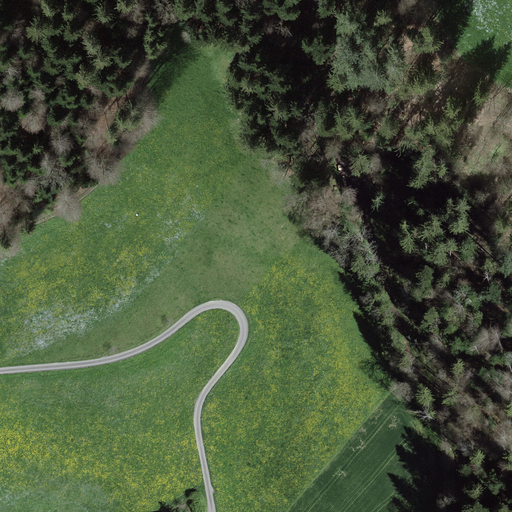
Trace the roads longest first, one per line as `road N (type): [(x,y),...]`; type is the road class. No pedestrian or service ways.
road 1 (track): [(211,511),(197,410),(243,337),(242,319),(230,307),(202,308),(114,358),(0,371)]
road 2 (track): [(0,236),(74,203),(112,166),(141,109),(148,61),(140,33)]
